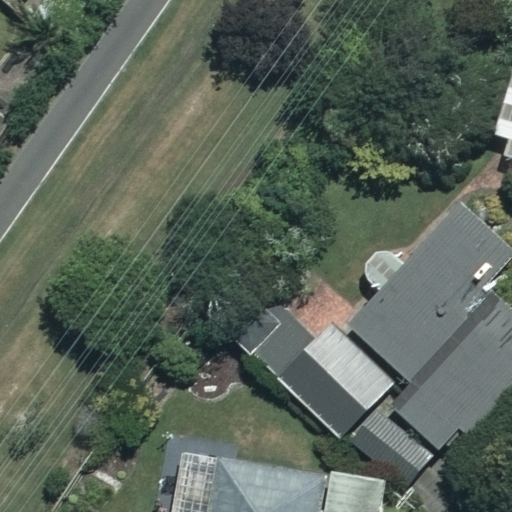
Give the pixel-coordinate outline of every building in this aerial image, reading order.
[(511,106),(492,166),(511,173),(511,106)] [(511,254),(511,243),(466,198),(409,256),(382,229),(353,259),(380,286),(352,314),(414,375),(393,398),(450,454),(511,390),(511,307),(485,282),(511,254)] [(329,321),(312,339),(264,293),(232,327),(343,432),(391,381),(329,321)] [(438,456),(381,405),(355,434),(413,485),(438,456)] [(383,511),(389,475),(186,444),(175,511),(383,511)]
